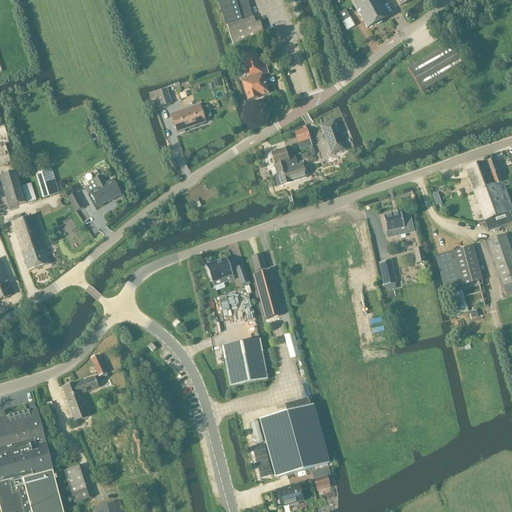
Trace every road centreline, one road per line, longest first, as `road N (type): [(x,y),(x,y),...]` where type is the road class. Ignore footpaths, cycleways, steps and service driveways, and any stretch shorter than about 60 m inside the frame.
road 1 (unclassified): [(72,275),(157,204),(320,99),(451,0)]
road 2 (tertiary): [(118,306),(158,264),(511,141)]
road 3 (tertiary): [(233,511),(192,370),(153,327),(118,306)]
road 4 (tertiary): [(0,390),(68,365),(115,311)]
